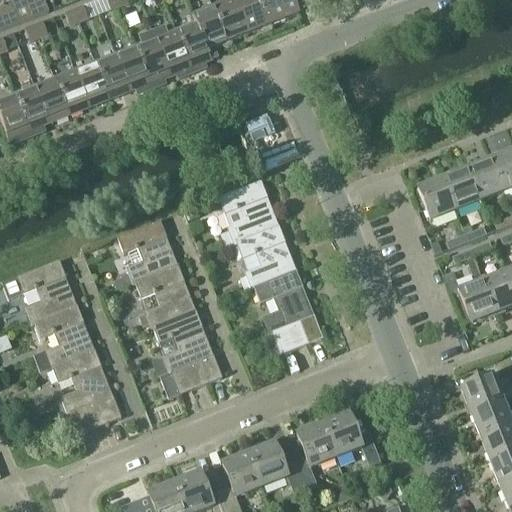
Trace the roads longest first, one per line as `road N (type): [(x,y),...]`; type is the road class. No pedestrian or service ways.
road 1 (residential): [(397,359),(289,90),(303,52),(348,32)]
road 2 (residential): [(81,511),(76,498),(85,482),(397,359)]
road 3 (residential): [(456,511),(397,359)]
